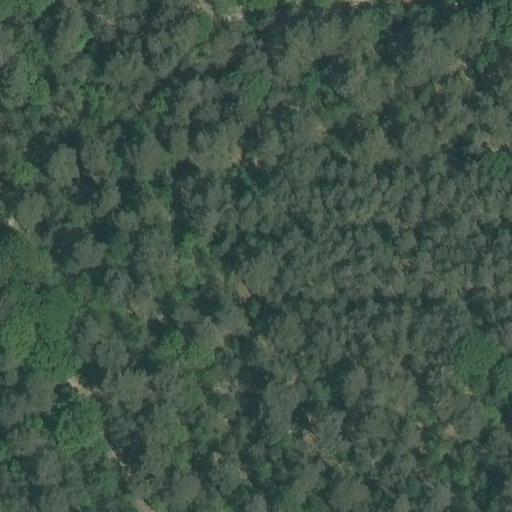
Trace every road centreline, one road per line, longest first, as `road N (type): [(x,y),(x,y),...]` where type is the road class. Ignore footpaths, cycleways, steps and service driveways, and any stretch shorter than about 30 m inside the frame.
road 1 (track): [(0,24),(482,0)]
road 2 (track): [(79,409),(511,377)]
road 3 (track): [(79,409),(0,283)]
